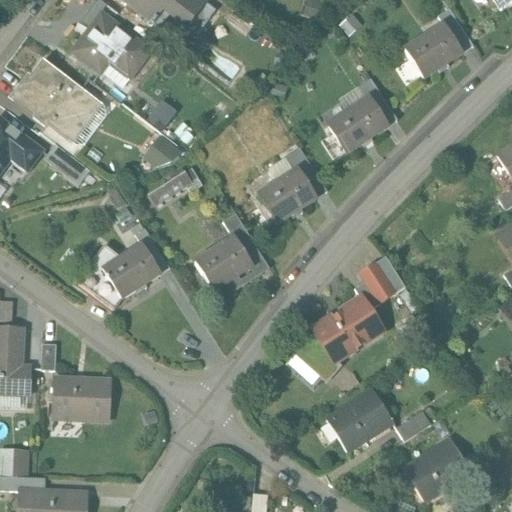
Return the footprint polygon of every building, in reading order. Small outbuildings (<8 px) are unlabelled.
[(215,17),(192,0),(125,0),(121,6),(126,9),(153,30),(163,17),(185,33),(181,38),(193,47),(215,17)] [(511,0),(489,0),(499,14),(511,5),(511,0)] [(153,30),(126,9),(119,19),(159,49),(166,40),(153,30)] [(472,50),(449,14),(437,22),(443,31),(461,57),(472,50)] [(149,55),(101,19),(71,57),(100,79),(107,69),(127,84),(149,55)] [(443,31),(403,57),(421,84),(461,57),(443,31)] [(97,109),(42,67),(13,105),(35,122),(39,116),(51,126),(47,131),(68,147),(82,129),(97,109)] [(396,123),(371,85),(359,92),(367,104),(385,131),(396,123)] [(367,104),(328,130),(345,157),(385,131),(367,104)] [(162,108),(154,126),(166,131),(174,114),(162,108)] [(42,156),(0,125),(0,176),(9,164),(26,177),(42,156)] [(82,129),(68,147),(47,131),(41,140),(56,152),(73,164),(93,137),(82,129)] [(169,141),(147,160),(162,177),(184,157),(169,141)] [(511,146),(496,156),(511,180),(511,146)] [(73,164),(56,152),(45,166),(78,191),(89,177),(73,164)] [(326,195),(299,153),(287,161),(297,176),(314,203),(326,195)] [(196,172),(153,200),(161,212),(204,185),(196,172)] [(297,176),(257,201),(275,229),(314,203),(297,176)] [(511,191),(497,202),(505,214),(511,209),(511,191)] [(235,219),(222,227),(233,244),(234,243),(240,251),(251,244),(235,219)] [(170,273),(144,234),(134,240),(141,251),(142,251),(160,279),(160,280),(170,273)] [(233,244),(195,269),(213,296),(252,271),(240,251),(234,243),(233,244)] [(141,251),(121,264),(103,250),(76,287),(113,314),(121,304),(135,295),(158,280),(158,281),(160,280),(160,279),(142,251),(141,251)] [(385,260),(373,268),(393,298),(404,290),(399,282),(385,260)] [(511,271),(502,278),(510,291),(511,289),(511,271)] [(365,285),(354,292),(360,302),(368,314),(379,307),(365,285)] [(360,306),(333,323),(332,320),(312,333),(313,335),(293,357),(295,359),(298,355),(326,380),(337,367),(335,366),(354,354),(353,353),(380,335),(380,336),(381,336),(368,314),(360,302),(359,303),(360,306)] [(21,335),(0,333),(0,396),(29,398),(29,382),(28,382),(28,372),(19,371),(21,335)] [(109,389),(54,387),(51,422),(108,424),(109,389)] [(372,394),(328,423),(341,443),(338,445),(346,456),(366,443),(364,439),(390,422),(372,394)] [(423,415),(396,432),(405,445),(431,428),(423,415)] [(450,443),(406,471),(417,490),(415,492),(423,505),(442,492),(440,490),(468,472),(450,443)] [(45,483),(0,480),(0,495),(19,496),(45,497),(45,483)] [(45,497),(19,496),(18,511),(87,511),(88,500),(53,498),(53,497),(45,497)] [(267,511),(269,500),(252,498),(251,511),(267,511)]
